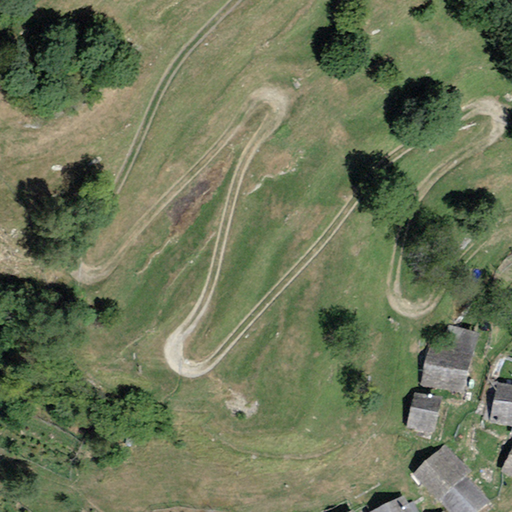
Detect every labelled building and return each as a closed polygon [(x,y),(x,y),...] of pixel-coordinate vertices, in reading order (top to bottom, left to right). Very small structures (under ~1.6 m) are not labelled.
[(444,350),(471,355),(476,333),(449,328),(444,350)] [(444,350),(430,346),(422,384),(463,392),(471,355),(444,350)] [(511,386),(497,383),(490,421),(511,424),(511,386)] [(441,399),(414,393),(407,427),(434,433),(441,399)] [(469,471),(445,446),(414,475),(438,501),(464,476),(469,471)] [(511,450),(502,471),(511,475),(511,450)] [(476,511),(488,501),(464,476),(438,501),(448,511),(476,511)] [(410,511),(407,505),(403,497),(373,511),(410,511)] [(417,511),(412,503),(407,505),(410,511),(417,511)]
